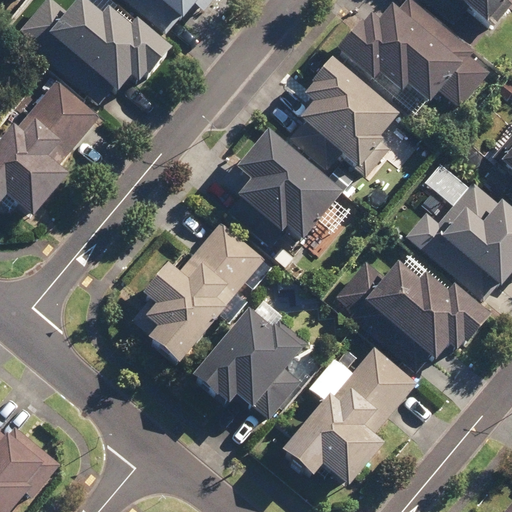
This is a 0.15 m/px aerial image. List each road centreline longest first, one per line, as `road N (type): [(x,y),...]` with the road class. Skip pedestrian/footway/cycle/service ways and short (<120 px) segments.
road 1 (residential): [(291,0),(13,330)]
road 2 (residential): [(13,330),(153,449)]
road 3 (residential): [(402,511),(511,380)]
